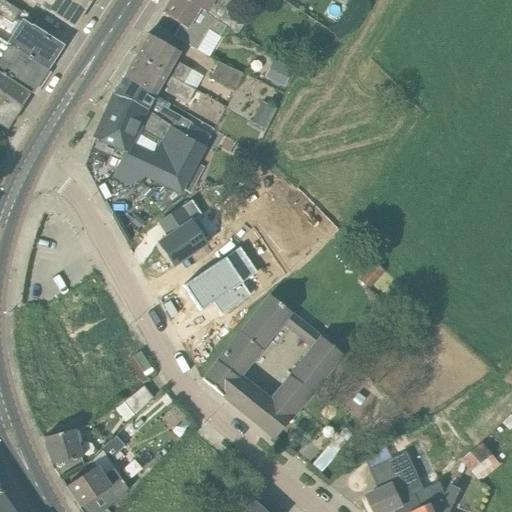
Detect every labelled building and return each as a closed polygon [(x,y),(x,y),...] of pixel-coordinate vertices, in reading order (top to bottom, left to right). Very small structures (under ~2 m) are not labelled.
[(30,0),(72,27),(89,2),(85,0),(30,0)] [(219,37),(225,27),(213,19),(184,0),(169,0),(161,13),(179,24),(172,37),(196,50),(208,31),(219,37)] [(184,0),(213,19),(225,27),(225,26),(238,34),(245,22),(213,1),(214,0),(184,0)] [(0,25),(0,40),(45,70),(60,47),(20,21),(12,32),(0,25)] [(190,69),(174,61),(179,53),(147,35),(134,57),(183,84),(190,69)] [(0,94),(20,107),(29,93),(45,70),(0,40),(0,94)] [(301,72),(308,76),(318,60),(312,56),(301,72)] [(183,84),(134,57),(123,77),(154,96),(161,84),(168,87),(165,92),(187,105),(195,90),(183,84)] [(273,60),(264,77),(283,86),(291,70),(273,60)] [(209,79),(234,90),(242,73),(217,62),(209,79)] [(152,101),(154,96),(123,77),(112,95),(143,109),(184,134),(190,123),(152,101)] [(0,125),(6,129),(20,108),(19,107),(20,107),(0,94),(0,125)] [(204,148),(185,137),(185,136),(183,135),(184,134),(143,109),(112,95),(103,116),(94,139),(124,152),(119,162),(180,192),(189,174),(204,148)] [(260,103),(251,120),(263,126),(272,109),(260,103)] [(216,240),(202,219),(206,216),(196,201),(163,222),(160,224),(169,239),(159,245),(174,267),(216,240)] [(255,274),(239,249),(182,286),(199,312),(214,301),(221,312),(245,295),(239,285),(255,274)] [(369,290),(385,272),(375,263),(359,280),(369,290)] [(56,318),(68,339),(105,317),(93,296),(85,301),(78,289),(58,303),(64,313),(56,318)] [(274,439),(289,420),(290,421),(343,356),(270,297),(202,380),(274,439)] [(123,402),(131,413),(134,416),(152,398),(143,386),(123,402)] [(50,465),(82,457),(74,430),(43,438),(50,465)] [(110,440),(101,449),(108,460),(123,446),(115,436),(111,441),(110,440)] [(483,443),(461,461),(471,472),(493,454),(483,443)] [(374,511),(389,511),(413,501),(412,497),(416,495),(422,509),(430,505),(441,500),(444,494),(440,483),(424,490),(417,473),(403,480),(393,459),(388,461),(370,470),(379,491),(367,496),(374,511)] [(126,490),(113,468),(100,478),(94,467),(64,487),(81,511),(101,511),(117,502),(126,490)] [(450,511),(461,490),(450,484),(445,494),(444,494),(441,500),(430,505),(422,509),(414,511),(450,511)] [(0,493),(0,511),(17,511),(4,491),(0,493)] [(242,511),(261,511),(251,503),(242,511)]
